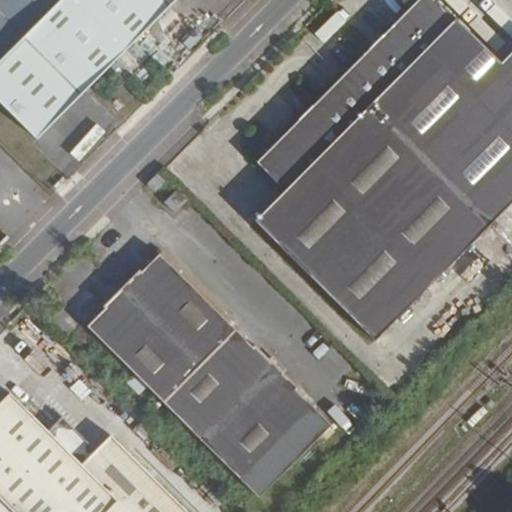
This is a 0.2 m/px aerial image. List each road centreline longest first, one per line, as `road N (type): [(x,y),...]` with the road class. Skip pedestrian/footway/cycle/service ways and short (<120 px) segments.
road 1 (unclassified): [(0,287),(287,0)]
road 2 (unknown): [(129,157),(310,346)]
